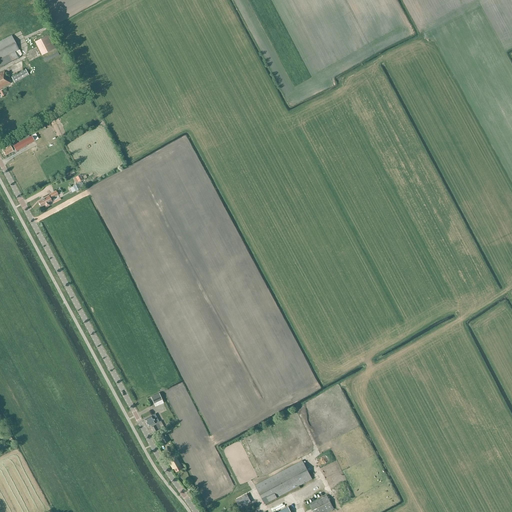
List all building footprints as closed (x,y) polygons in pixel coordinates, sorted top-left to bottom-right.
[(55,49),(48,35),(35,42),(42,56),(55,49)] [(0,60),(15,53),(19,50),(12,36),(0,41),(0,60)] [(0,67),(18,58),(15,53),(0,60),(0,67)] [(29,75),(25,69),(11,77),(15,83),(29,75)] [(0,89),(11,84),(4,72),(0,73),(0,89)] [(12,145),(10,146),(9,147),(3,150),(6,155),(13,151),(15,150),(16,152),(34,142),(31,136),(13,147),(12,145)] [(39,203),(41,207),(45,205),(52,202),(51,201),(54,199),(54,198),(62,194),(60,189),(56,191),(49,195),(51,198),(50,198),(49,197),(42,200),(43,201),(39,203)] [(162,402),(159,396),(151,400),(154,406),(162,402)] [(155,414),(144,420),(148,428),(150,426),(153,432),(161,428),(158,422),(159,422),(155,414)] [(182,469),(175,456),(167,460),(171,466),(172,469),(173,468),(176,472),(182,469)] [(302,461),(268,479),(255,485),(265,504),(312,479),(302,461)] [(247,494),(236,500),(238,504),(242,502),(244,506),(251,502),(247,494)] [(327,495),(309,504),(312,511),(327,511),(334,509),(327,495)]
